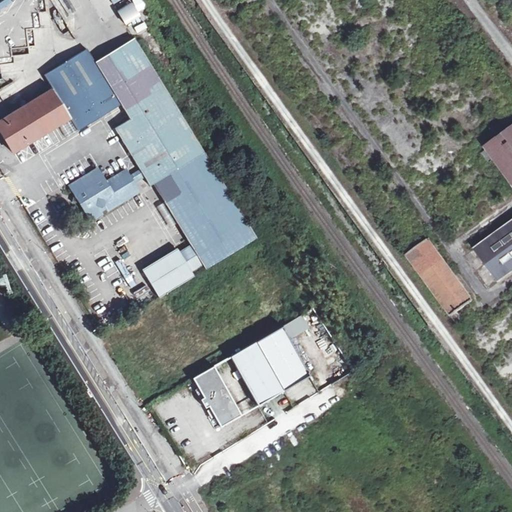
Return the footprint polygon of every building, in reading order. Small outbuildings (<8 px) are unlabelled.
[(0,11),(12,4),(9,0),(4,0),(0,3),(0,11)] [(125,26),(141,18),(133,3),(117,11),(125,26)] [(165,92),(133,39),(93,64),(85,51),(43,77),(51,90),(0,121),(0,135),(12,155),(58,127),(69,120),(77,133),(120,107),(130,102),(139,116),(129,122),(115,131),(135,164),(149,187),(152,185),(167,176),(178,194),(163,203),(185,240),(189,246),(203,268),(205,272),(255,241),(203,155),(165,92)] [(130,102),(120,107),(129,122),(139,116),(130,102)] [(511,126),(483,148),(511,187),(511,126)] [(106,211),(138,192),(126,172),(105,184),(97,170),(68,187),(78,203),(77,204),(82,213),(84,212),(89,221),(101,214),(99,211),(104,208),(106,211)] [(511,220),(473,250),(496,282),(511,269),(511,220)] [(423,239),(402,254),(454,325),(461,321),(454,312),(469,301),(423,239)] [(203,268),(189,246),(177,253),(176,250),(140,271),(157,300),(193,279),(191,275),(203,268)] [(335,270),(328,274),(335,283),(341,279),(335,270)] [(281,328),(229,359),(257,408),(309,377),(281,328)] [(213,369),(192,381),(220,429),(241,417),(213,369)]
